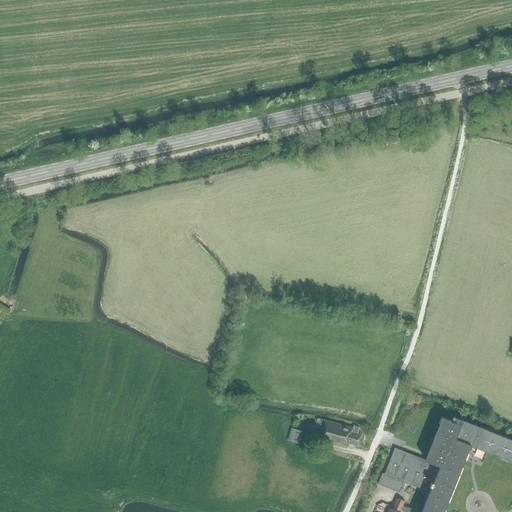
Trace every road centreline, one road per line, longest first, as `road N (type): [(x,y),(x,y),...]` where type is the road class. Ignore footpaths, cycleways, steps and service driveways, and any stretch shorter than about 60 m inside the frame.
road 1 (secondary): [(0,183),(511,66)]
road 2 (track): [(407,361),(463,131),(464,92)]
road 3 (unclassified): [(346,511),(407,361)]
